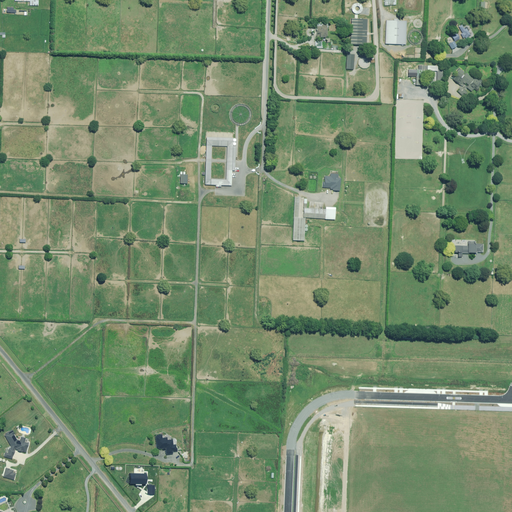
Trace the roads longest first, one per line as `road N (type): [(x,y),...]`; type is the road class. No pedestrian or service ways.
road 1 (unknown): [(264,121),(244,145),(239,187),(201,196),(194,321),(97,323),(25,379)]
road 2 (residential): [(287,511),(292,436),(324,397),(511,398)]
road 3 (residential): [(0,348),(132,511)]
